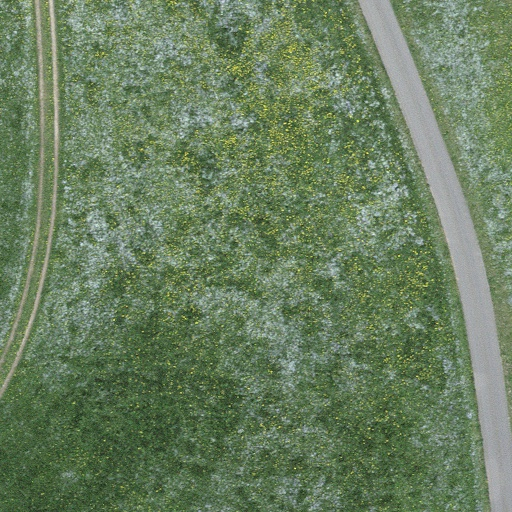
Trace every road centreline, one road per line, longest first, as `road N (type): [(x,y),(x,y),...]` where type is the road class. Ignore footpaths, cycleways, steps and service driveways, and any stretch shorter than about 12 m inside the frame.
road 1 (unclassified): [(374,0),(474,286),(506,511)]
road 2 (track): [(45,0),(45,238),(38,292),(0,384)]
